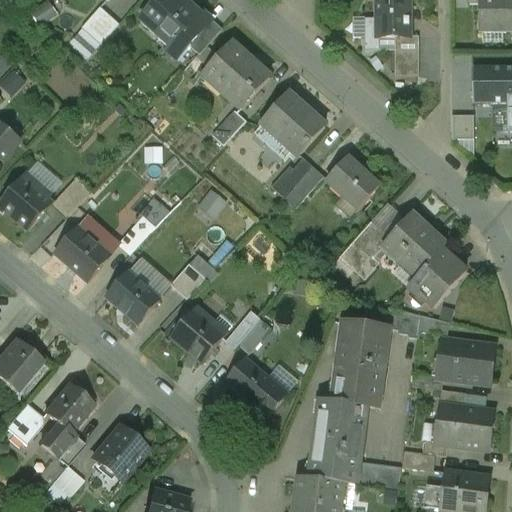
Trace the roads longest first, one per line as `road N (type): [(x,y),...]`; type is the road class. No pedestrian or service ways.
road 1 (residential): [(229,511),(219,463),(198,432),(0,255)]
road 2 (residential): [(501,235),(245,0)]
